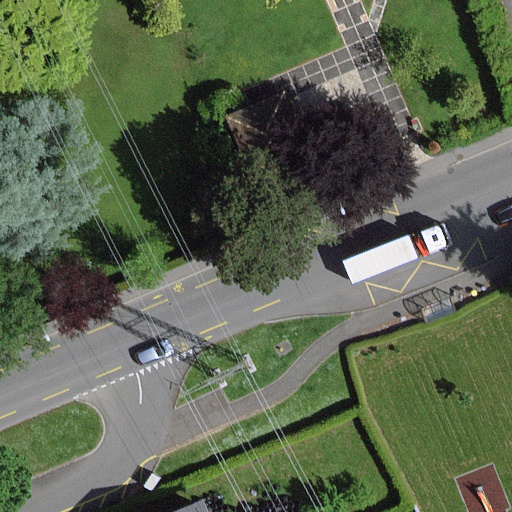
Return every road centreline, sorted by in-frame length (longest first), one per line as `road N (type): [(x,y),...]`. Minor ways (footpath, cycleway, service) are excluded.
road 1 (tertiary): [(122,341),(511,188)]
road 2 (residential): [(5,511),(136,447),(143,406),(122,341)]
road 3 (tertiary): [(0,393),(122,341)]
